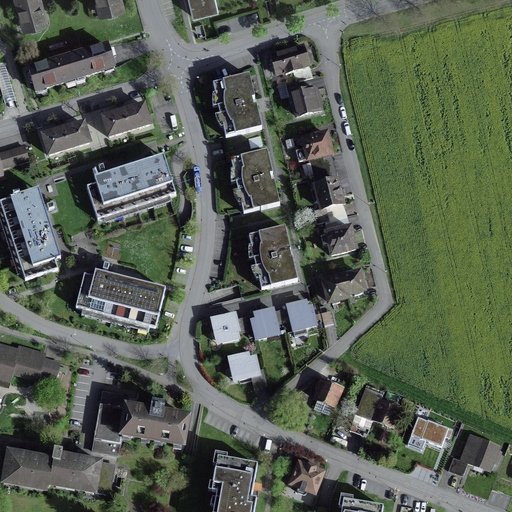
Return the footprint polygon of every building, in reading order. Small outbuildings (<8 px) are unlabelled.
[(15,0),(24,30),(46,24),(40,3),(39,0),(15,0)] [(96,0),(101,15),(122,10),(119,0),(96,0)] [(189,0),(194,19),(219,13),(216,0),(189,0)] [(35,93),(73,81),(114,69),(107,47),(90,52),(90,53),(87,54),(85,55),(85,54),(67,59),(50,64),(51,65),(48,66),(46,67),(46,66),(28,71),(35,93)] [(293,74),(296,83),(286,86),(289,97),(291,97),(296,118),(321,112),(319,104),(316,90),(301,94),(298,83),(312,79),(309,69),(308,67),(303,48),(293,51),(286,53),(283,54),(270,58),(276,77),(284,74),(285,76),(293,74)] [(254,100),(248,77),(212,86),(215,98),(220,97),(227,126),(222,127),(225,139),(261,131),(256,107),(253,108),(252,105),(251,101),(254,100)] [(143,107),(102,119),(108,139),(119,136),(119,135),(138,129),(139,130),(149,127),(143,107)] [(89,145),(83,125),(42,138),(48,157),(59,154),(59,153),(78,147),(78,148),(89,145)] [(326,236),(331,257),(355,251),(349,230),(342,232),(341,230),(341,229),(349,227),(346,218),(328,223),(325,210),(342,206),(340,198),(341,198),(340,194),(340,190),(338,191),(336,182),(329,184),(326,174),(322,158),(331,155),(326,136),(319,137),(319,135),(318,134),(313,135),(313,139),(303,141),(305,150),(295,153),(298,164),(308,161),(312,177),(315,187),(321,211),(314,213),(317,225),(324,224),(327,235),(326,236)] [(259,137),(248,140),(250,149),(262,147),(259,137)] [(24,148),(0,155),(0,170),(28,162),(24,148)] [(240,203),(243,215),(279,207),(274,183),(271,184),(270,181),(269,177),(272,176),(267,153),(230,162),(233,174),(238,173),(244,202),(240,203)] [(97,222),(175,197),(165,164),(145,170),(106,182),(86,189),(97,222)] [(38,213),(32,193),(0,203),(0,206),(12,243),(24,282),(57,271),(51,252),(45,232),(38,213)] [(258,279),(261,291),(297,283),(292,259),(291,259),(290,256),(289,253),(290,252),(284,229),(248,238),(251,250),(256,249),(262,278),(258,279)] [(339,301),(346,299),(361,296),(361,292),(363,292),(359,274),(347,277),(341,278),(337,280),(323,283),(329,304),(331,303),(332,306),(339,304),(339,301)] [(115,320),(155,330),(163,296),(143,291),(124,286),(104,281),(84,276),(75,310),(115,320)] [(293,333),(316,327),(311,309),(306,310),(305,303),(287,308),(293,333)] [(251,323),(256,341),(278,336),(272,311),(254,315),(256,322),(251,323)] [(334,327),(330,313),(321,315),(324,329),(334,327)] [(234,316),(211,321),(217,345),(238,340),(236,332),(238,332),(234,316)] [(0,346),(0,370),(6,373),(11,374),(11,375),(12,375),(37,382),(39,375),(43,361),(44,356),(18,349),(18,352),(0,346)] [(259,377),(255,359),(248,360),(247,355),(228,360),(234,383),(259,377)] [(43,361),(39,375),(55,380),(59,365),(43,361)] [(356,385),(346,380),(343,387),(354,391),(356,385)] [(341,391),(321,383),(314,401),(334,409),(341,391)] [(382,396),(366,390),(356,415),(392,429),(392,428),(393,429),(394,428),(393,427),(399,412),(379,404),(382,396)] [(94,446),(92,453),(117,458),(121,436),(182,446),(187,418),(176,416),(176,420),(136,413),(137,409),(126,407),(127,399),(103,394),(94,446)] [(435,425),(427,422),(420,441),(440,449),(445,438),(448,439),(451,432),(443,428),(444,424),(436,421),(435,425)] [(473,463),(488,469),(495,451),(469,440),(461,462),(454,459),(448,471),(462,477),(467,465),(472,466),(473,463)] [(94,494),(109,497),(114,471),(99,469),(100,464),(89,462),(88,467),(60,462),(62,452),(54,450),(53,456),(51,466),(18,460),(19,454),(8,452),(3,481),(48,489),(49,481),(55,482),(55,484),(95,491),(94,494)] [(253,511),(256,500),(251,500),(253,486),(257,466),(226,461),(227,457),(218,455),(211,493),(216,494),(213,511),(253,511)] [(315,472),(315,470),(315,469),(308,466),(306,467),(306,468),(299,466),(291,486),(298,488),(296,492),(297,494),(303,497),(305,496),(307,492),(314,495),(322,475),(315,472)] [(381,511),(382,508),(352,503),(353,499),(342,497),(339,511),(381,511)]
